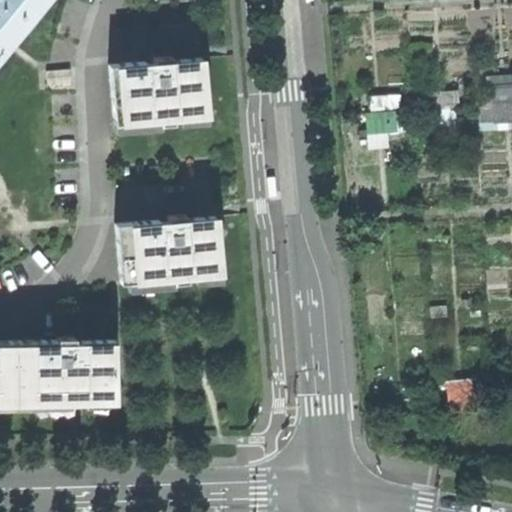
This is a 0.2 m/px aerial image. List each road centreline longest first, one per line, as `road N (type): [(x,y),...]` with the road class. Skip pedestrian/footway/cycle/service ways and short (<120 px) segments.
road 1 (tertiary): [(332,495),(281,0)]
road 2 (residential): [(115,0),(97,62),(100,221),(60,280),(0,311)]
road 3 (tertiary): [(332,495),(0,493)]
